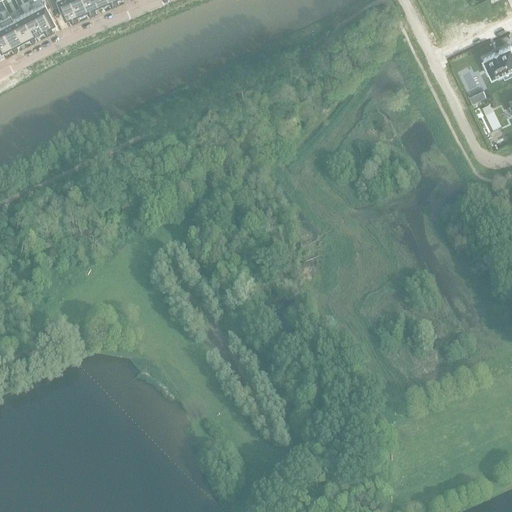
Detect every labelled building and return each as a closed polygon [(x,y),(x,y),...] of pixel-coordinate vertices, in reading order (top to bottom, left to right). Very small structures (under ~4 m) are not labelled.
[(70,0),(49,0),(52,7),(59,5),(64,18),(69,16),(70,19),(77,16),(76,13),(70,0)] [(70,0),(76,13),(86,9),(87,8),(83,0),(70,0)] [(83,0),(87,8),(86,9),(87,11),(95,8),(94,5),(98,4),(96,0),(83,0)] [(33,8),(43,28),(44,31),(51,27),(50,24),(54,22),(44,2),(33,8)] [(22,14),(33,33),(43,28),(33,8),(22,14)] [(12,19),(22,39),(29,35),(30,38),(35,36),(33,33),(22,14),(12,19)] [(10,15),(0,20),(0,23),(1,25),(12,44),(11,45),(12,47),(17,45),(15,42),(22,39),(12,19),(10,15)] [(0,49),(0,50),(11,45),(12,44),(1,25),(0,25),(0,49)] [(493,54),(483,58),(487,66),(485,67),(488,74),(490,73),(492,76),(502,71),(505,78),(511,74),(511,48),(511,45),(501,50),(500,49),(499,50),(499,51),(495,53),(494,52),(493,53),(493,54)] [(483,91),(470,97),(472,103),(486,96),(483,91)]
